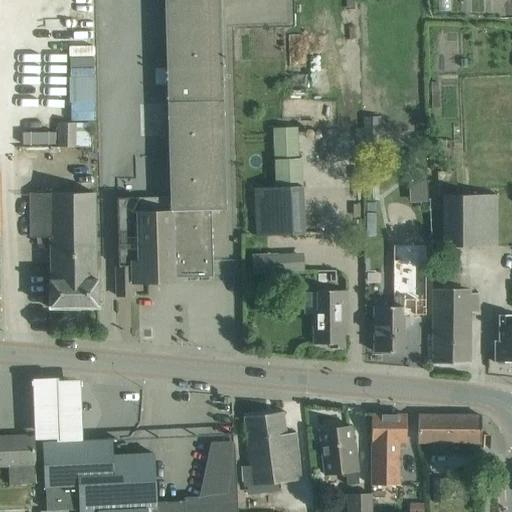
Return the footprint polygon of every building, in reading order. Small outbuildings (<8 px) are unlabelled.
[(225,190),(222,100),(219,0),(164,0),(167,101),(170,201),(170,211),(176,211),(177,277),(212,277),(210,210),(225,210),(225,190)] [(92,120),(94,56),(68,55),(66,119),(92,120)] [(88,147),(88,123),(61,123),(61,147),(88,147)] [(297,127),(273,128),(275,188),(254,188),(256,236),(304,234),(300,158),(298,158),(297,127)] [(22,142),(52,144),(53,133),(22,131),(22,142)] [(425,152),(410,152),(412,178),(426,178),(425,152)] [(455,171),(437,172),(438,194),(456,193),(455,171)] [(31,193),(31,238),(36,238),(37,244),(50,244),(51,280),(48,280),(49,308),(97,307),(97,279),(95,279),(93,193),(31,193)] [(443,246),(496,246),(496,195),(443,195),(443,246)] [(176,211),(170,211),(170,201),(138,202),(138,198),(117,198),(119,267),(116,267),(117,296),(132,296),(132,283),(173,281),(173,277),(177,277),(176,211)] [(252,255),(252,274),(279,272),(278,254),(252,255)] [(392,307),(374,307),(374,352),(403,352),(403,316),(426,316),(426,261),(392,261),(392,307)] [(432,344),(432,364),(469,363),(470,313),(478,313),(478,293),(456,293),(456,288),(433,288),(432,344)] [(313,313),(313,324),(313,344),(330,344),(330,348),(343,348),(343,328),(347,328),(347,289),(315,289),(316,313),(313,313)] [(494,340),(494,342),(494,362),(511,362),(511,314),(498,315),(498,340),(494,340)] [(57,378),(33,379),(34,439),(57,439),(57,441),(69,440),(82,440),(80,379),(57,380),(57,378)] [(300,480),(298,452),(295,432),(285,434),(283,412),(244,416),(246,436),(250,465),(242,466),(244,486),(300,480)] [(405,442),(405,435),(406,415),(371,414),(371,434),(371,485),(399,485),(399,442),(405,442)] [(418,443),(480,443),(480,416),(418,415),(418,443)] [(354,453),(353,446),(351,426),(319,430),(321,449),(324,474),(345,472),(346,485),(359,483),(357,471),(358,471),(356,452),(354,453)] [(33,436),(0,437),(0,465),(8,465),(9,485),(45,483),(46,511),(79,509),(79,511),(82,511),(97,511),(96,511),(237,511),(235,464),(234,444),(213,445),(201,500),(193,500),(155,502),(153,453),(112,455),(111,440),(116,440),(116,438),(82,440),(69,440),(57,441),(43,442),(43,444),(33,445),(33,436)] [(433,476),(433,501),(445,502),(445,497),(456,497),(456,476),(433,476)] [(371,511),(371,494),(347,495),(347,511),(371,511)]
